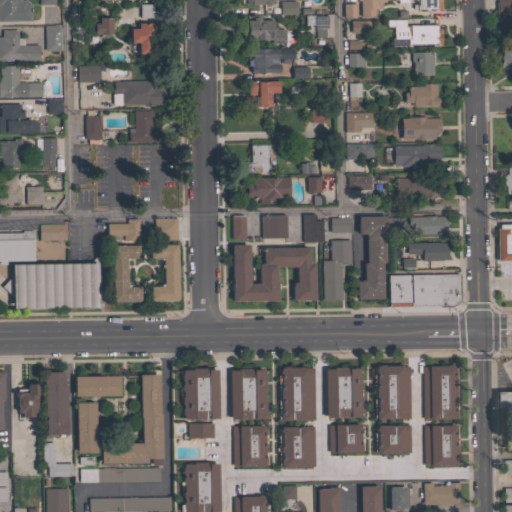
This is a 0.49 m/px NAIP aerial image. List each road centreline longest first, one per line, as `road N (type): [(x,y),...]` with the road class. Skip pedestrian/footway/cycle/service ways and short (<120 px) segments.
road 1 (secondary): [(439,332),(0,336)]
road 2 (residential): [(203,334),(199,0)]
road 3 (residential): [(479,332),(474,0)]
road 4 (residential): [(479,332),(481,511)]
